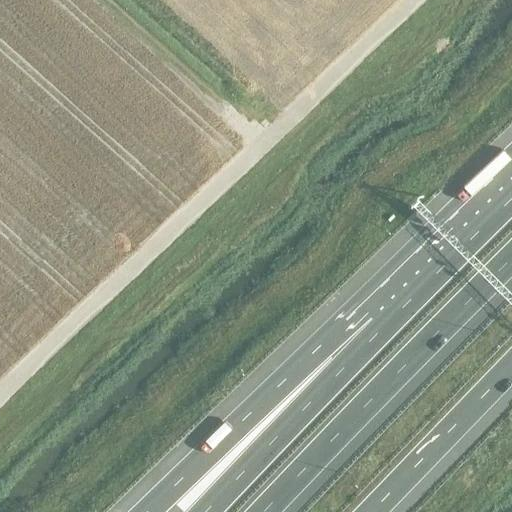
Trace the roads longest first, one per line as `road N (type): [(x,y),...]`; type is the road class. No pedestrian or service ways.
road 1 (motorway): [(262,511),(511,255)]
road 2 (motorway): [(381,326),(146,511)]
road 3 (motorway): [(381,326),(204,511)]
road 4 (motorway): [(375,511),(511,372)]
road 5 (motorway): [(511,197),(381,326)]
